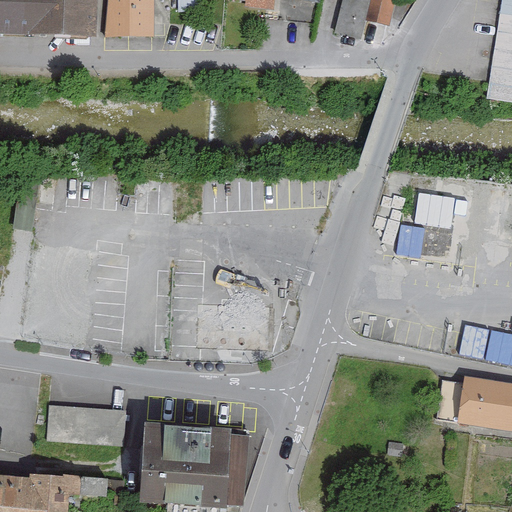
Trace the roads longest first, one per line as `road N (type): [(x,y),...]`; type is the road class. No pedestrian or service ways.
road 1 (residential): [(421,56),(125,61),(0,54)]
road 2 (residential): [(0,351),(300,399)]
road 3 (residential): [(421,56),(321,337)]
road 4 (residential): [(321,337),(511,380)]
